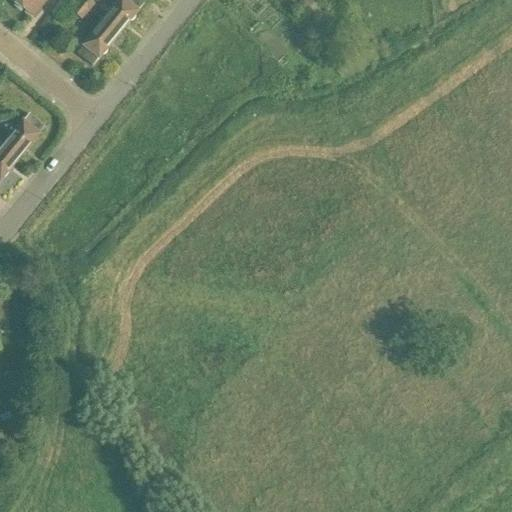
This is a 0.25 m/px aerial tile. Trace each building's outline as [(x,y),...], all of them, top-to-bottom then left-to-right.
[(48,0),(13,0),(34,17),(48,0)] [(68,0),(64,0),(54,13),(63,22),(76,7),(68,0)] [(89,0),(85,0),(80,5),(88,13),(95,5),(89,0)] [(123,0),(104,23),(119,35),(131,22),(134,21),(137,18),(137,14),(145,5),(139,0),(123,0)] [(73,13),(82,20),(88,13),(80,5),(73,13)] [(119,35),(104,23),(78,53),(93,66),(102,56),(106,55),(108,52),(109,48),(119,35)] [(29,115),(3,146),(18,158),(30,145),(33,145),(35,141),(35,138),(44,128),(29,115)] [(18,158),(3,146),(0,149),(0,180),(1,179),(5,178),(7,176),(7,172),(18,158)]
